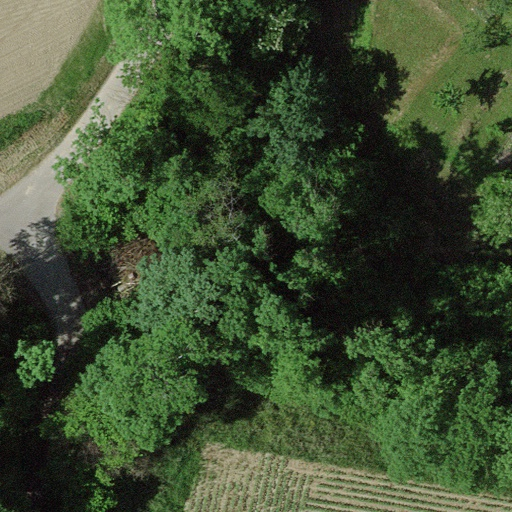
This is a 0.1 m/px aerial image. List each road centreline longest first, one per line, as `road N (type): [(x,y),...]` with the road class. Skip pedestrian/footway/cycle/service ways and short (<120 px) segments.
road 1 (track): [(23,206),(65,313),(71,365),(31,511)]
road 2 (track): [(164,0),(123,83),(23,206),(0,220)]
